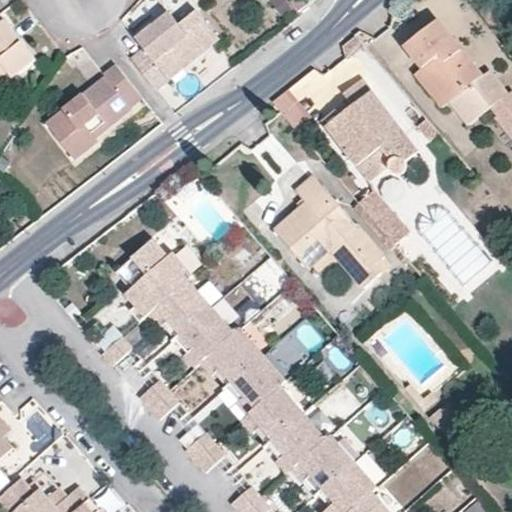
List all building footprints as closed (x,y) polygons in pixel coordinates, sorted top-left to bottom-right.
[(157,91),(222,39),(198,11),(180,25),(171,13),(139,38),(139,40),(138,40),(145,49),(132,59),(157,91)] [(484,76),(439,19),(406,46),(424,68),(453,104),(475,86),(493,108),(499,116),(497,118),(511,136),(511,91),(509,94),(490,71),(484,76)] [(39,61),(6,20),(0,24),(0,77),(4,78),(9,74),(14,80),(39,61)] [(132,107),(144,98),(118,65),(105,76),(107,78),(48,124),(77,161),(100,142),(97,138),(87,125),(101,114),(111,127),(134,109),(132,107)] [(445,110),(453,104),(424,68),(416,75),(445,110)] [(420,151),(363,78),(344,93),(350,100),(354,106),(341,116),(337,110),(322,122),(371,185),(391,169),(391,170),(392,172),(394,173),(395,174),(396,175),(399,176),(401,175),(403,175),(405,174),(407,171),(408,169),(408,166),(408,164),(406,163),(420,151)] [(493,108),(475,86),(453,104),(471,126),(493,108)] [(299,133),(315,120),(287,87),(272,100),(299,133)] [(341,116),(354,106),(350,100),(337,110),(341,116)] [(111,127),(101,114),(87,125),(97,138),(111,127)] [(440,134),(427,118),(418,126),(431,142),(440,134)] [(314,175),(296,191),(306,203),(274,230),(309,271),(330,252),(363,289),(383,272),(377,264),(385,257),(314,175)] [(397,217),(375,190),(359,203),(382,230),(397,217)] [(396,246),(411,233),(397,217),(382,230),(396,246)] [(195,276),(175,253),(171,258),(155,240),(123,268),(139,285),(133,290),(127,295),(147,318),(150,316),(190,281),(195,277),(195,276)] [(139,285),(123,268),(118,273),(133,290),(139,285)] [(213,307),(190,281),(150,316),(161,328),(164,326),(169,321),(181,335),(213,307)] [(236,334),(213,307),(181,335),(193,349),(188,353),(185,356),(196,369),(201,364),(236,334)] [(181,335),(169,321),(164,326),(176,339),(181,335)] [(264,356),(241,329),(236,334),(201,364),(212,377),(215,374),(220,370),(232,383),(264,356)] [(193,349),(181,335),(176,339),(188,353),(193,349)] [(134,350),(124,338),(104,356),(114,367),(125,358),(134,350)] [(147,365),(134,350),(125,358),(138,373),(147,365)] [(287,382),(264,356),(232,383),(245,397),(240,402),(236,405),(247,417),(281,387),(287,382)] [(147,365),(138,373),(151,388),(160,380),(147,365)] [(232,383),(220,370),(215,374),(228,388),(232,383)] [(170,391),(160,380),(151,388),(140,397),(150,409),(170,391)] [(245,397),(232,383),(228,388),(240,402),(245,397)] [(424,411),(438,399),(432,392),(424,399),(411,384),(405,389),(424,411)] [(305,414),(281,387),(247,417),(241,422),(252,435),(256,432),(261,427),(273,441),(305,414)] [(180,402),(170,391),(150,409),(160,420),(170,411),(180,402)] [(193,417),(180,402),(170,411),(183,426),(193,417)] [(470,428),(447,402),(430,417),(453,443),(470,428)] [(328,440),(305,414),(273,441),(285,455),(280,459),(276,462),(287,475),(293,470),(328,440)] [(5,438),(0,431),(0,428),(6,423),(0,416),(0,461),(15,448),(5,438)] [(206,433),(193,417),(183,426),(197,441),(206,433)] [(6,423),(0,428),(0,431),(5,438),(13,431),(6,423)] [(273,441),(261,427),(256,432),(268,446),(273,441)] [(216,444),(206,433),(197,441),(186,450),(196,461),(216,444)] [(356,461),(333,435),(328,440),(293,470),(304,483),(308,479),(313,475),(325,489),(356,461)] [(285,455),(273,441),(268,446),(280,459),(285,455)] [(226,455),(216,444),(196,461),(206,472),(216,463),(226,455)] [(239,470),(226,455),(216,463),(229,479),(239,470)] [(380,488),(356,461),(325,489),(337,503),(332,507),(328,510),(330,511),(352,511),(374,492),(380,488)] [(253,486),(239,470),(229,479),(243,494),(253,486)] [(325,489),(313,475),(308,479),(320,493),(325,489)] [(49,498),(42,490),(35,496),(21,480),(0,498),(8,507),(11,511),(76,511),(86,504),(91,499),(80,486),(69,497),(64,500),(56,492),(49,498)] [(244,511),(262,497),(253,486),(243,494),(232,504),(239,511),(244,511)] [(69,497),(60,488),(56,492),(64,500),(69,497)] [(337,503),(325,489),(320,493),(332,507),(337,503)] [(391,511),(374,492),(352,511),(391,511)] [(267,511),(272,508),(262,497),(244,511),(267,511)] [(100,511),(101,511),(91,499),(86,504),(76,511),(100,511)] [(484,511),(478,500),(463,509),(464,511),(484,511)]
